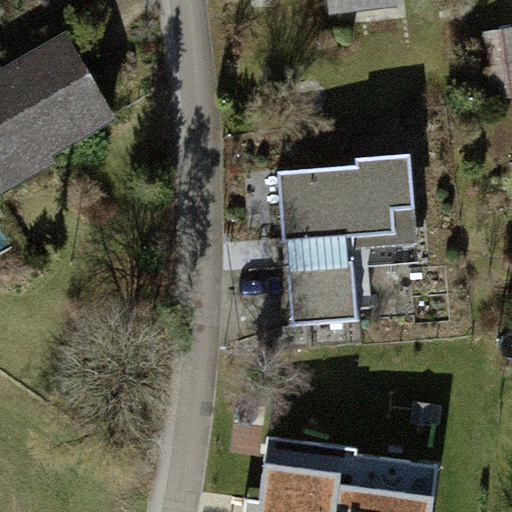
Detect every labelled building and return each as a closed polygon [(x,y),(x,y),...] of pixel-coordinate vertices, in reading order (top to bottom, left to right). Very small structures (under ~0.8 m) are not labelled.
[(0,0),(0,20),(10,37),(73,0),(0,0)] [(334,0),(336,12),(397,5),(396,0),(334,0)] [(511,33),(490,36),(495,66),(511,63),(511,33)] [(52,153),(114,117),(70,38),(0,77),(0,191),(56,160),(52,153)] [(511,63),(495,66),(499,95),(511,92),(511,63)] [(418,206),(414,154),(359,159),(360,165),(282,172),(287,242),(356,236),(358,260),(288,266),(293,326),(362,321),(357,263),(401,260),(396,208),(418,206)] [(359,452),(272,439),(261,511),(434,511),(440,473),(358,461),(359,452)]
